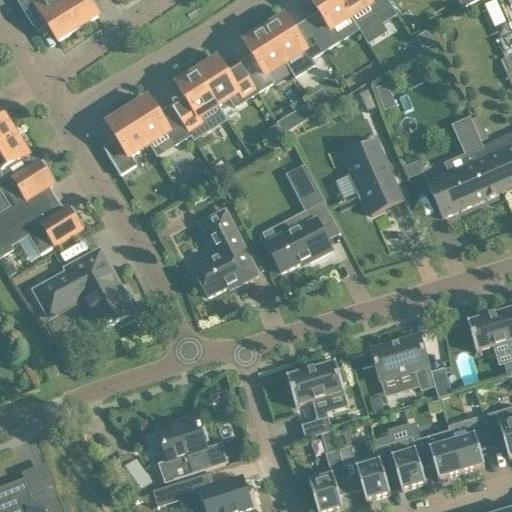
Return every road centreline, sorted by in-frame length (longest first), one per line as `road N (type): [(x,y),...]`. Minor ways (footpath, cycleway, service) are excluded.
road 1 (unclassified): [(243,352),(511,266)]
road 2 (residential): [(190,352),(60,119)]
road 3 (residential): [(259,0),(60,119)]
road 4 (unclassified): [(0,428),(171,367),(190,352)]
road 5 (residential): [(293,511),(243,352)]
road 6 (residential): [(45,86),(168,0)]
